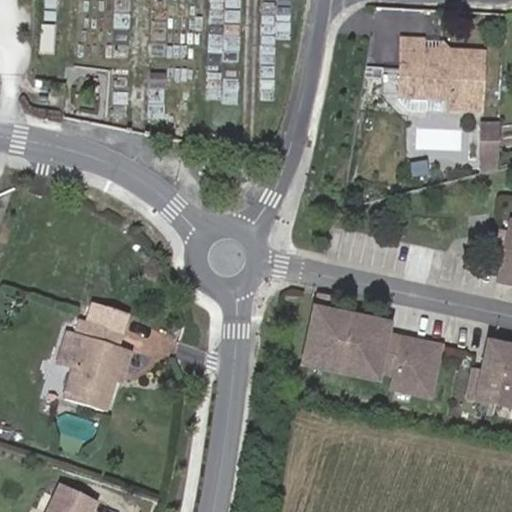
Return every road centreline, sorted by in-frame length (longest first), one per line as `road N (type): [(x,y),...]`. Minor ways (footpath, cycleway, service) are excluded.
road 1 (residential): [(256,255),(511,312)]
road 2 (residential): [(245,231),(284,163),(325,0)]
road 3 (tertiary): [(0,136),(123,172),(207,231)]
road 4 (tertiary): [(232,284),(237,332),(215,511)]
